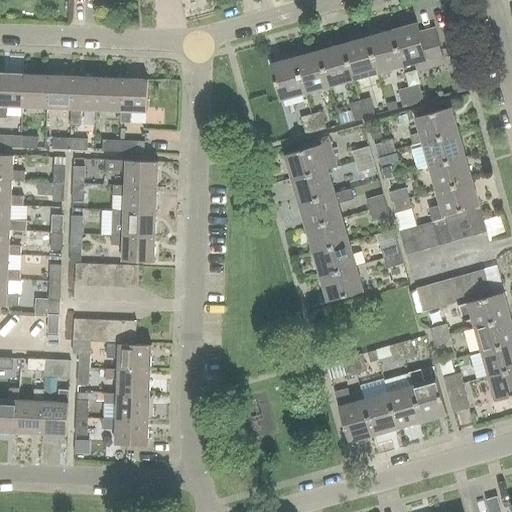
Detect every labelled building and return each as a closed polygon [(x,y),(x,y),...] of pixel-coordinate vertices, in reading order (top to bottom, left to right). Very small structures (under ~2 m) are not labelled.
[(419,31),(416,23),(392,29),(402,66),(414,62),(416,71),(444,63),(434,27),(419,31)] [(378,72),(402,66),(392,29),(368,36),(378,72)] [(353,79),(378,72),(368,36),(343,43),(353,79)] [(330,85),(353,79),(343,43),(319,49),(330,85)] [(305,92),(330,85),(319,49),(295,56),(305,92)] [(280,99),(305,92),(295,56),(270,63),(280,99)] [(21,107),(22,74),(0,73),(0,118),(6,119),(6,107),(21,107)] [(46,108),(47,75),(22,74),(21,107),(46,108)] [(71,109),(72,76),(47,75),(46,108),(71,109)] [(96,110),(97,77),(72,76),(71,109),(70,126),(81,126),(81,110),(96,110)] [(120,111),(122,78),(97,77),(96,110),(120,111)] [(122,78),(120,111),(120,123),(131,123),(131,112),(147,112),(148,79),(122,78)] [(408,87),(413,104),(423,101),(419,85),(408,87)] [(403,106),(413,104),(408,87),(399,90),(403,106)] [(359,100),(364,117),(375,114),(370,97),(359,100)] [(354,120),(364,117),(359,100),(349,103),(354,120)] [(423,141),(458,131),(451,106),(416,116),(420,132),(410,135),(412,144),(423,141)] [(311,114),(316,134),(327,131),(322,111),(311,114)] [(306,136),(316,134),(311,114),(301,116),(306,136)] [(430,165),(465,155),(458,131),(423,141),(430,165)] [(0,146),(20,148),(20,137),(0,136),(0,146)] [(20,137),(20,148),(37,148),(37,138),(20,137)] [(293,179),(329,169),(328,168),(337,166),(329,137),(304,144),(305,149),(286,154),(293,179)] [(69,150),(70,139),(52,138),(52,149),(69,150)] [(70,139),(69,150),(87,150),(87,139),(70,139)] [(119,151),(119,141),(102,140),(101,151),(119,151)] [(377,154),(395,149),(392,140),(375,145),(377,154)] [(119,151),(143,152),(144,142),(119,141),(119,151)] [(355,161),(371,156),(369,146),(353,151),(355,161)] [(395,149),(377,154),(381,166),(398,161),(395,149)] [(0,180),(12,181),(23,182),(24,172),(12,171),(13,155),(0,154),(0,180)] [(436,189),(472,179),(465,155),(430,165),(436,189)] [(371,156),(355,161),(358,171),(375,167),(371,156)] [(65,183),(65,167),(66,158),(55,157),(54,183),(65,183)] [(125,185),(157,187),(158,162),(107,159),(107,169),(126,170),(125,185)] [(73,184),(84,184),(85,168),(73,168),(73,184)] [(300,204),(336,193),(329,169),(293,179),(300,204)] [(472,179),(436,189),(441,205),(430,208),(433,221),(444,218),(455,214),(466,211),(479,207),(472,179)] [(11,196),(12,181),(0,180),(0,205),(11,206),(22,206),(23,197),(11,196)] [(64,202),(65,183),(54,183),(53,201),(64,202)] [(83,202),(84,184),(73,184),(72,202),(83,202)] [(157,187),(125,185),(115,185),(114,194),(125,195),(124,210),(156,213),(157,187)] [(392,202),(409,197),(406,187),(389,192),(392,202)] [(353,199),(350,189),(336,193),(300,204),(307,227),(342,217),(338,203),(353,199)] [(369,209),(386,204),(383,194),(366,200),(369,209)] [(412,209),(409,197),(392,202),(395,213),(412,209)] [(386,204),(369,209),(372,219),(389,213),(386,204)] [(10,220),(11,206),(0,205),(0,230),(10,231),(26,232),(26,221),(10,220)] [(466,211),(473,235),(487,231),(480,207),(479,207),(466,211)] [(155,236),(156,213),(124,210),(124,211),(112,210),(111,235),(113,235),(123,235),(155,236)] [(462,238),(473,235),(466,211),(455,214),(462,238)] [(451,241),(462,238),(455,214),(444,218),(451,241)] [(508,236),(502,215),(486,220),(492,241),(508,236)] [(51,233),(63,233),(63,216),(52,216),(51,233)] [(70,233),(82,233),(82,217),(71,217),(70,233)] [(314,251),(349,241),(342,217),(307,227),(314,251)] [(439,245),(451,241),(444,218),(433,221),(432,221),(439,245)] [(427,248),(439,245),(432,221),(420,224),(427,248)] [(416,251),(427,248),(420,224),(409,227),(416,251)] [(416,251),(409,227),(398,231),(405,255),(416,251)] [(9,246),(10,231),(0,230),(0,255),(9,256),(21,256),(21,247),(9,246)] [(62,251),(63,233),(51,233),(51,250),(40,250),(40,256),(61,257),(62,251)] [(81,252),(82,233),(70,233),(69,251),(81,252)] [(155,236),(123,235),(113,235),(112,245),(123,246),(122,260),(154,262),(155,236)] [(321,276),(356,265),(349,241),(314,251),(321,276)] [(384,257),(400,252),(398,243),(381,248),(384,257)] [(400,252),(384,257),(387,269),(404,263),(400,252)] [(8,270),(9,256),(0,255),(0,279),(8,280),(20,280),(20,271),(8,270)] [(88,286),(89,264),(77,263),(75,286),(88,286)] [(100,287),(101,264),(89,264),(88,286),(100,287)] [(112,288),(114,265),(101,264),(100,287),(112,288)] [(49,281),(61,282),(61,266),(50,265),(49,281)] [(125,288),(126,265),(114,265),(112,288),(125,288)] [(126,265),(125,288),(137,289),(138,266),(126,265)] [(356,265),(321,276),(328,301),(364,291),(356,265)] [(471,272),(478,295),(490,292),(483,269),(471,272)] [(468,298),(478,295),(471,272),(461,275),(468,298)] [(456,302),(468,298),(461,275),(449,279),(456,302)] [(7,296),(8,280),(0,279),(0,305),(19,306),(19,296),(7,296)] [(443,305),(456,302),(449,279),(437,282),(443,305)] [(60,300),(61,282),(49,281),(48,299),(60,300)] [(433,308),(443,305),(437,282),(426,285),(433,308)] [(420,312),(433,308),(426,285),(414,289),(420,312)] [(510,317),(503,291),(458,304),(463,321),(472,319),(474,327),(510,317)] [(59,315),(60,300),(48,299),(36,299),(35,316),(45,316),(48,317),(48,314),(59,315)] [(59,333),(59,316),(49,315),(48,332),(59,333)] [(481,351),(511,342),(511,322),(510,317),(474,327),(481,351)] [(85,342),(87,320),(74,319),(73,341),(85,342)] [(98,342),(99,320),(87,320),(85,342),(91,342),(98,342)] [(110,343),(111,321),(99,320),(98,342),(110,343)] [(123,344),(124,321),(111,321),(110,343),(123,344)] [(124,321),(123,344),(135,344),(135,322),(124,321)] [(434,339),(450,334),(447,324),(431,328),(434,339)] [(450,334),(434,339),(436,348),(453,344),(450,334)] [(401,343),(406,359),(415,356),(410,340),(401,343)] [(78,368),(90,369),(91,342),(85,342),(73,341),(72,354),(79,354),(78,368)] [(488,376),(511,369),(511,342),(481,351),(488,376)] [(395,362),(406,359),(401,343),(390,346),(395,362)] [(118,370),(151,371),(152,345),(107,344),(107,358),(118,359),(118,370)] [(352,357),(357,374),(366,371),(362,354),(352,357)] [(0,357),(0,368),(13,369),(13,358),(0,357)] [(346,377),(357,374),(352,357),(342,360),(346,377)] [(44,370),(45,359),(28,358),(28,369),(44,370)] [(45,359),(44,370),(44,376),(69,377),(70,360),(45,359)] [(90,386),(90,369),(78,368),(78,385),(90,386)] [(150,396),(151,371),(118,370),(106,369),(106,379),(118,379),(117,394),(150,396)] [(511,369),(488,376),(495,400),(511,395),(511,369)] [(446,388),(463,383),(461,373),(443,378),(446,388)] [(413,385),(423,421),(448,414),(437,378),(413,385)] [(463,383),(446,388),(453,413),(470,408),(463,383)] [(399,428),(423,421),(413,385),(388,391),(399,428)] [(0,431),(17,432),(18,400),(19,388),(9,388),(8,399),(0,398),(0,431)] [(375,435),(364,398),(362,391),(350,395),(348,388),(335,392),(349,442),(375,435)] [(41,433),(43,401),(43,389),(33,389),(33,400),(18,400),(17,432),(41,433)] [(43,401),(41,433),(67,434),(69,390),(58,389),(58,401),(43,401)] [(375,435),(399,428),(388,391),(364,398),(375,435)] [(116,418),(149,420),(149,413),(151,414),(152,396),(150,396),(117,394),(96,393),(96,400),(105,400),(105,403),(117,404),(116,418)] [(76,417),(88,418),(89,400),(77,399),(76,417)] [(88,435),(88,418),(76,417),(76,435),(88,435)] [(149,420),(116,418),(103,418),(102,429),(116,429),(115,444),(148,445),(149,420)]
